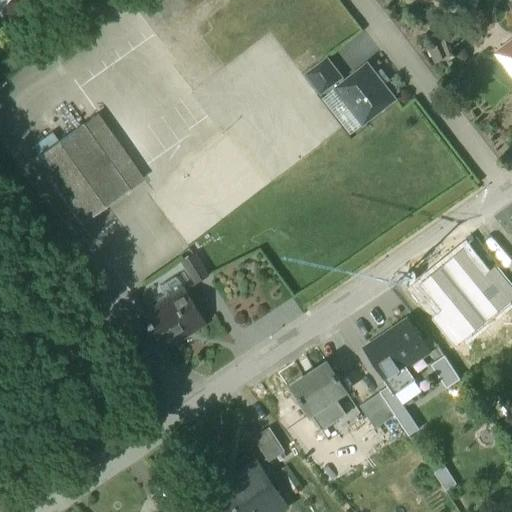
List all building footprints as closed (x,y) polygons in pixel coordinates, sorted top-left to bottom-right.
[(511,38),(500,48),(511,63),(511,38)] [(330,53),(309,69),(325,89),(346,73),(330,53)] [(371,58),(339,83),(367,119),(399,93),(371,58)] [(79,119),(30,154),(76,219),(125,184),(79,119)] [(434,311),(459,340),(511,295),(511,274),(499,259),(489,267),(466,239),(422,276),(445,302),(434,311)] [(199,249),(187,257),(200,277),(212,270),(199,249)] [(191,289),(167,303),(164,298),(148,308),(167,337),(192,321),(196,326),(209,318),(191,289)] [(412,314),(369,343),(379,358),(378,359),(380,362),(381,362),(398,387),(417,374),(408,361),(432,345),(412,314)] [(296,381),(326,424),(350,409),(339,391),(349,384),(331,358),(296,381)] [(364,400),(379,423),(399,410),(383,386),(364,400)] [(273,422),(257,432),(273,455),(288,445),(273,422)] [(261,458),(211,492),(224,511),(273,511),(290,501),(261,458)] [(188,511),(176,497),(167,504),(174,511),(188,511)]
